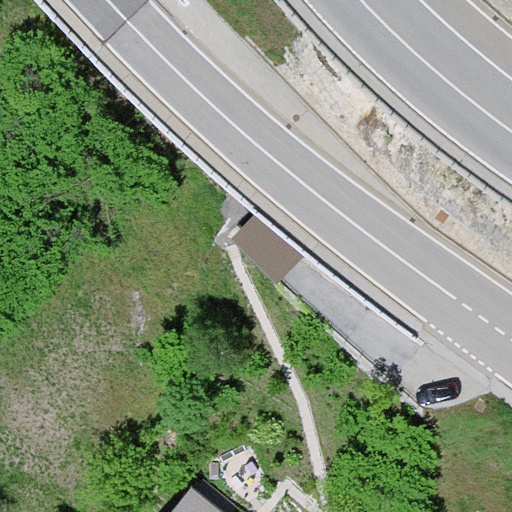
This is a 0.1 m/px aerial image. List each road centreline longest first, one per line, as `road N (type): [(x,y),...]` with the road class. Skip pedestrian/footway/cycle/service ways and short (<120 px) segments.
road 1 (secondary): [(511,350),(297,194),(110,0)]
road 2 (secondary): [(367,0),(452,89),(511,131)]
